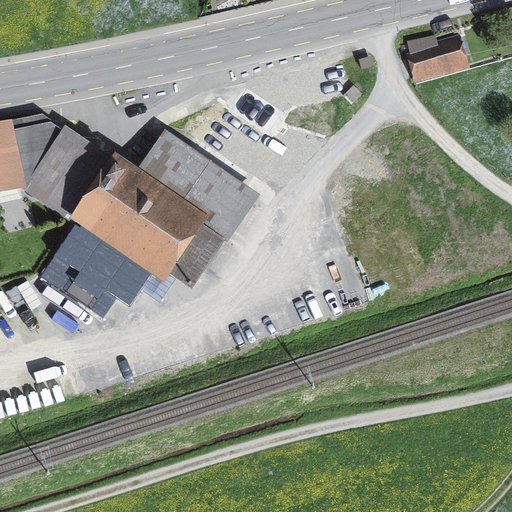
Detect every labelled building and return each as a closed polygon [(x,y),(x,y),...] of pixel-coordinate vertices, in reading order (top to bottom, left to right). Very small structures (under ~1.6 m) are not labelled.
[(400,60),(409,78),(414,76),(416,84),(443,76),(441,69),(463,63),(457,43),(437,49),(434,37),(409,43),(412,56),(400,60)] [(353,86),(343,96),(351,104),(361,94),(353,86)] [(248,173),(287,116),(252,92),(239,112),(224,102),(199,139),(248,173)] [(6,131),(17,183),(18,189),(23,188),(79,226),(85,217),(190,288),(222,242),(136,183),(48,123),(6,131)] [(0,132),(0,186),(17,183),(6,131),(0,132)] [(253,197),(166,138),(136,183),(222,242),(253,197)]
